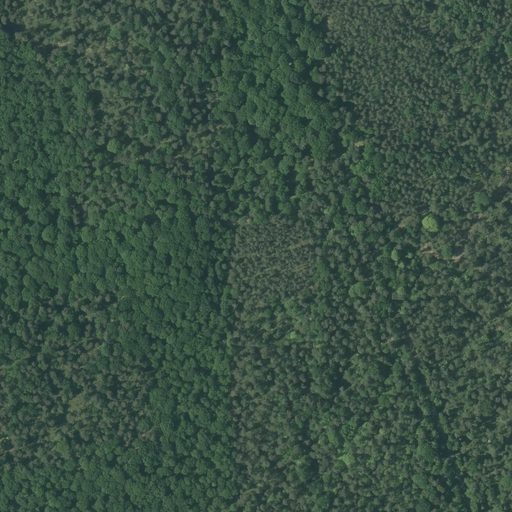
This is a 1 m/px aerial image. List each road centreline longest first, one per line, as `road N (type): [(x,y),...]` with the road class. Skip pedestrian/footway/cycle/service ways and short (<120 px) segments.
road 1 (tertiary): [(469,511),(279,0)]
road 2 (track): [(230,511),(219,220),(192,211),(0,200)]
road 3 (track): [(511,174),(461,249),(468,267),(511,283)]
